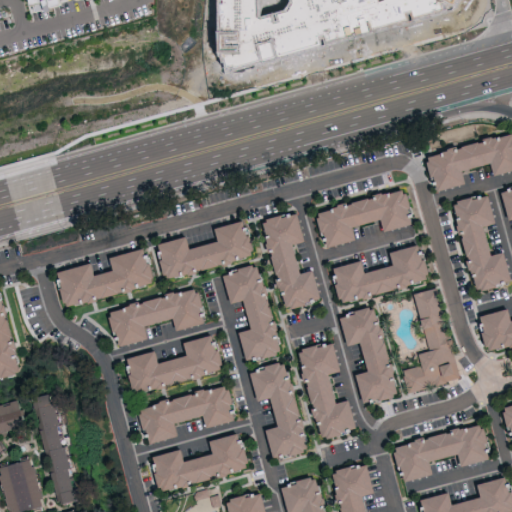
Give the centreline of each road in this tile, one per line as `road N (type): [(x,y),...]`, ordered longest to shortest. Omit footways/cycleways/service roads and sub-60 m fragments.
road 1 (trunk): [(270,149),(511,78)]
road 2 (trunk): [(270,149),(475,108),(511,115)]
road 3 (trunk): [(57,209),(270,149)]
road 4 (trunk): [(262,123),(50,182)]
road 5 (trunk): [(501,0),(487,38),(378,90)]
road 6 (trunk): [(511,49),(378,90)]
road 7 (trunk): [(378,90),(262,123)]
